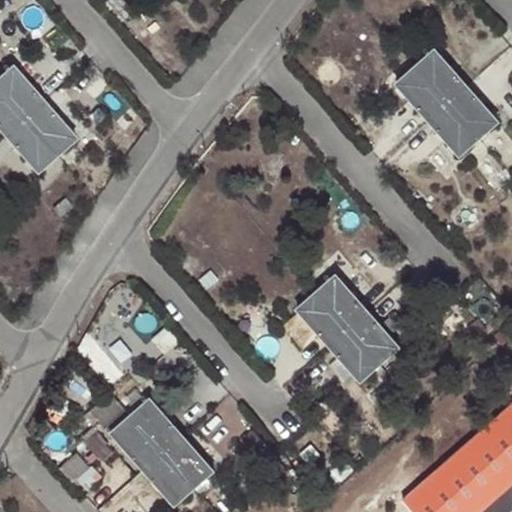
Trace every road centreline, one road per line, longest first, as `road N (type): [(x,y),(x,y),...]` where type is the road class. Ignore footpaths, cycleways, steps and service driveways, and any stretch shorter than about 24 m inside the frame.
road 1 (residential): [(445,276),(248,48)]
road 2 (residential): [(285,430),(111,243)]
road 3 (residential): [(184,140),(67,0)]
road 4 (residential): [(111,243),(26,363)]
road 5 (residential): [(184,140),(111,243)]
